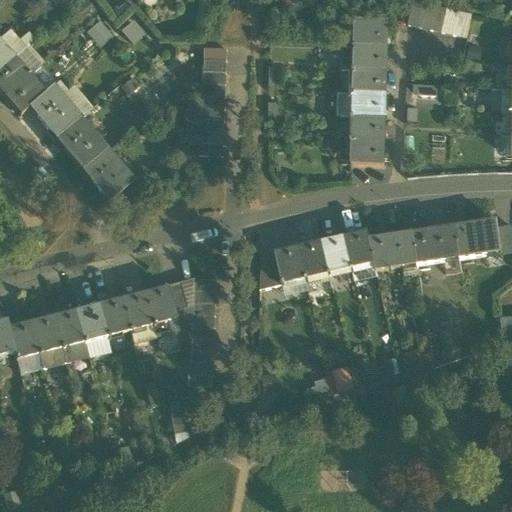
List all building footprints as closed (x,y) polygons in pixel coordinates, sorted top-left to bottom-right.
[(56,11),(69,2),(67,0),(49,0),(49,1),(56,11)] [(97,16),(85,0),(72,12),(83,26),(97,16)] [(304,5),(301,0),(276,0),(280,13),(304,5)] [(301,0),(304,5),(306,11),(323,5),(321,0),(301,0)] [(408,28),(420,31),(425,7),(413,4),(408,28)] [(437,10),(425,7),(420,31),(431,33),(437,10)] [(448,12),(437,10),(431,33),(443,36),(448,12)] [(459,15),(448,12),(443,36),(454,38),(459,15)] [(472,18),(459,15),(454,38),(466,41),(472,18)] [(133,23),(120,35),(132,49),(145,37),(133,23)] [(112,39),(99,24),(86,36),(99,51),(112,39)] [(356,29),(355,50),(387,51),(388,27),(354,26),(354,29),(356,29)] [(0,41),(0,46),(13,62),(25,52),(26,51),(25,51),(10,33),(0,41)] [(0,73),(13,62),(0,46),(0,73)] [(483,50),(469,47),(466,60),(480,63),(483,50)] [(353,74),(355,74),(355,52),(354,52),(354,50),(342,50),(341,73),(353,74)] [(355,50),(354,50),(354,52),(355,52),(355,74),(387,75),(387,51),(355,50)] [(25,52),(13,62),(28,79),(40,69),(25,52)] [(227,64),(227,53),(203,52),(203,64),(227,64)] [(29,80),(28,79),(13,62),(0,73),(0,87),(0,88),(9,97),(29,80)] [(226,76),(227,64),(203,64),(203,75),(226,76)] [(386,98),(387,75),(355,74),(353,74),(353,76),(355,76),(354,97),(386,98)] [(226,88),(226,76),(203,75),(202,87),(226,88)] [(44,97),(29,80),(9,97),(4,101),(12,109),(16,105),(25,115),(29,111),(44,97)] [(132,81),(120,91),(129,100),(140,90),(132,81)] [(57,86),(53,90),(79,122),(90,113),(71,91),(65,96),(57,86)] [(0,87),(0,96),(4,101),(9,97),(0,88),(0,87)] [(225,100),(226,88),(202,87),(202,99),(225,100)] [(438,90),(414,89),(413,100),(438,100),(438,90)] [(58,141),(79,122),(53,90),(49,93),(44,97),(29,111),(49,135),(53,135),(58,141)] [(511,91),(502,91),(501,115),(511,115),(511,91)] [(352,121),(353,121),(354,100),(352,100),(352,97),(337,97),(337,120),(352,121)] [(354,97),(352,97),(352,100),(354,100),(353,121),(386,122),(386,98),(354,97)] [(225,112),(225,100),(202,99),(201,111),(225,112)] [(20,119),(25,115),(16,105),(12,109),(20,119)] [(224,124),(225,112),(201,111),(201,123),(224,124)] [(385,145),(386,122),(353,121),(352,121),(352,123),(353,123),(353,144),(385,145)] [(80,166),(84,172),(106,153),(79,122),(58,141),(55,143),(76,167),(80,166)] [(224,136),(224,124),(201,123),(200,135),(224,136)] [(223,148),(224,136),(200,135),(200,147),(223,148)] [(384,170),(385,145),(353,144),(351,144),(351,147),(353,147),(352,169),(384,170)] [(223,160),(223,148),(200,147),(199,159),(223,160)] [(133,185),(106,153),(84,172),(82,174),(103,198),(107,198),(111,203),(133,185)] [(495,225),(455,231),(459,257),(460,263),(486,259),(487,253),(499,252),(496,231),(495,225)] [(500,257),(500,258),(511,256),(511,247),(510,229),(496,231),(499,252),(500,257)] [(455,231),(413,237),(417,263),(418,269),(443,265),(445,259),(459,257),(455,231)] [(352,272),(374,267),(369,243),(367,236),(345,241),(352,272)] [(413,237),(369,243),(374,267),(376,275),(402,271),(403,265),(417,263),(413,237)] [(345,241),(322,246),(329,277),(352,272),(345,241)] [(322,246),(299,251),(306,283),(306,284),(308,284),(307,282),(329,277),(322,246)] [(285,287),(306,283),(299,251),(275,257),(276,260),(283,289),(283,290),(285,289),(285,287)] [(262,263),(260,294),(283,289),(276,260),(262,263)] [(374,267),(352,272),(355,286),(378,281),(376,275),(374,267)] [(308,284),(306,284),(309,294),(309,297),(332,291),(329,277),(307,282),(308,284)] [(193,282),(179,285),(186,311),(192,310),(192,306),(192,295),(193,283),(193,282)] [(193,283),(192,295),(216,295),(217,283),(193,283)] [(285,289),(283,290),(285,300),(309,294),(306,284),(306,283),(285,287),(285,289)] [(168,291),(174,315),(186,311),(179,285),(167,289),(168,291)] [(144,297),(152,330),(154,329),(154,328),(176,322),(174,315),(168,291),(144,297)] [(192,295),(192,306),(216,307),(216,295),(192,295)] [(144,297),(121,303),(130,336),(152,330),(144,297)] [(121,303),(98,309),(107,341),(130,336),(121,303)] [(192,310),(191,318),(215,319),(216,307),(192,306),(192,310)] [(98,309),(76,315),(84,347),(107,341),(98,309)] [(186,311),(174,315),(176,322),(177,326),(191,323),(191,318),(192,310),(186,311)] [(53,320),(61,353),(84,347),(76,315),(53,320)] [(191,323),(191,330),(215,331),(215,319),(191,318),(191,323)] [(30,326),(38,359),(61,353),(53,320),(30,326)] [(503,345),(511,344),(511,320),(500,321),(503,345)] [(177,326),(176,322),(154,328),(154,329),(152,330),(155,341),(179,335),(177,326)] [(5,324),(0,325),(0,360),(14,357),(7,332),(5,324)] [(30,326),(7,332),(14,357),(16,364),(38,359),(30,326)] [(152,330),(130,336),(133,349),(155,343),(155,341),(152,330)] [(191,330),(190,342),(214,343),(215,331),(191,330)] [(439,334),(444,366),(462,359),(458,331),(439,334)] [(110,355),(107,341),(84,347),(88,361),(110,355)] [(190,342),(190,354),(214,355),(214,343),(190,342)] [(88,361),(84,347),(61,353),(65,366),(88,361)] [(65,366),(61,353),(38,359),(42,372),(65,367),(65,366)] [(190,354),(190,366),(214,367),(214,355),(190,354)] [(38,359),(16,364),(19,378),(42,372),(38,359)] [(369,360),(357,363),(361,379),(373,376),(369,360)] [(396,360),(378,364),(382,382),(400,378),(396,360)] [(190,366),(189,378),(213,380),(214,367),(190,366)] [(331,395),(332,398),(354,391),(350,370),(327,375),(328,381),(331,395)] [(276,375),(261,379),(265,397),(280,394),(276,375)] [(213,391),(213,380),(189,378),(189,390),(213,391)] [(331,395),(328,381),(315,384),(316,389),(306,391),(308,400),(331,395)] [(162,408),(156,385),(145,388),(151,411),(162,408)] [(188,435),(184,418),(171,420),(175,438),(188,435)] [(111,453),(116,474),(133,466),(129,449),(111,453)] [(59,475),(45,479),(50,497),(64,493),(59,475)] [(42,482),(24,488),(30,505),(48,499),(42,482)] [(16,492),(3,495),(6,510),(20,506),(16,492)]
